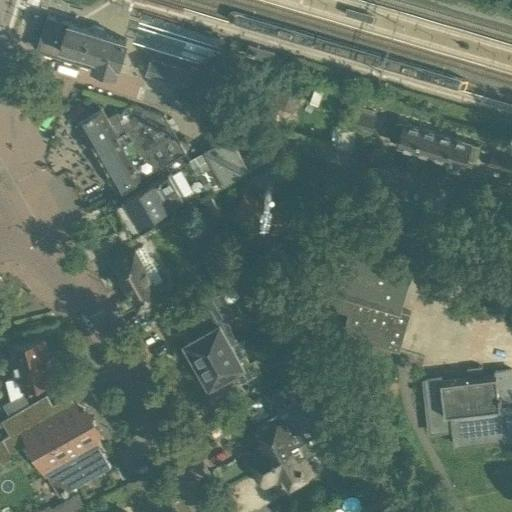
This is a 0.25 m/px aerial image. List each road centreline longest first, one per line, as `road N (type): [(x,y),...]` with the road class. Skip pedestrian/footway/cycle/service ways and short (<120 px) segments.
road 1 (unclassified): [(0,40),(33,61),(454,194)]
road 2 (secondary): [(204,511),(95,322),(13,235)]
